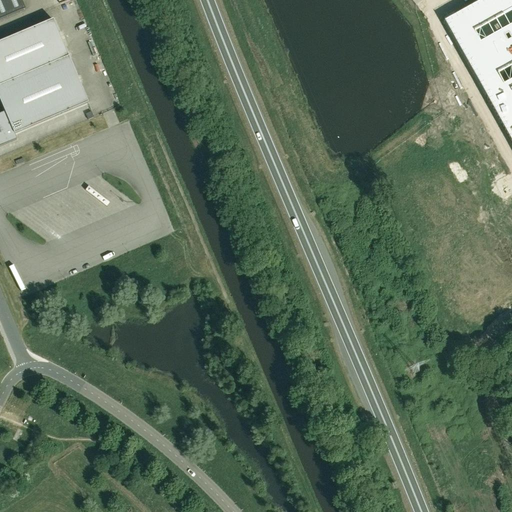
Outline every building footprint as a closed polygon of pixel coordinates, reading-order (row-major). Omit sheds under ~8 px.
[(0,0),(0,20),(25,10),(20,0),(0,0)] [(511,0),(482,0),(444,22),(511,144),(511,0)] [(88,104),(68,57),(53,21),(0,43),(0,101),(4,113),(0,114),(0,147),(17,140),(14,135),(88,104)] [(96,86),(91,88),(100,112),(105,110),(96,86)] [(499,311),(511,304),(511,299),(510,295),(495,302),(499,311)]
